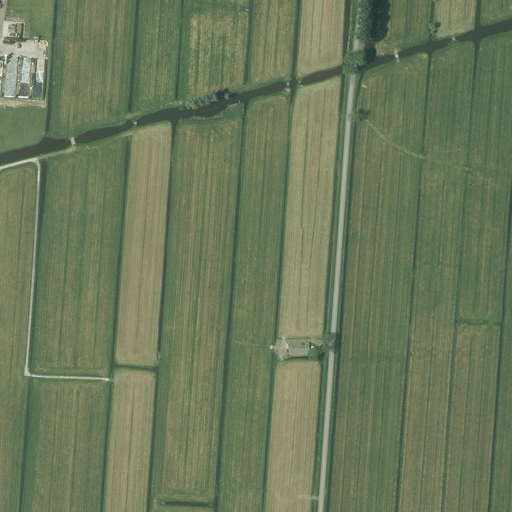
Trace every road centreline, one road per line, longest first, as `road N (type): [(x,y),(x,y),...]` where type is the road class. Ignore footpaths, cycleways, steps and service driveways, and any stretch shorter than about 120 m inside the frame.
road 1 (unclassified): [(320,511),(359,0)]
road 2 (track): [(149,275),(153,360),(163,361),(154,511)]
